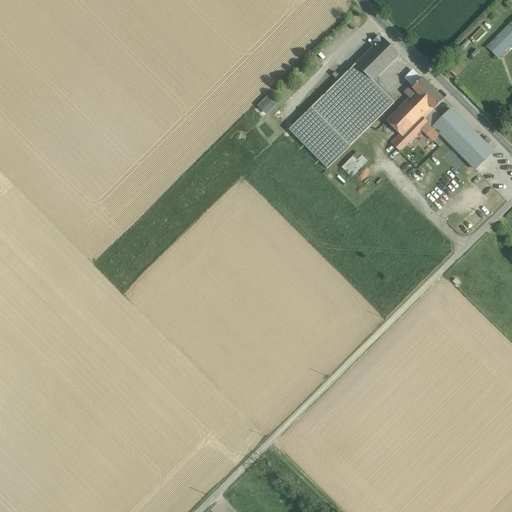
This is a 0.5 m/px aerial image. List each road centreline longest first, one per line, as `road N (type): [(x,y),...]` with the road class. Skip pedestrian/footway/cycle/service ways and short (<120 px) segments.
road 1 (unclassified): [(198,511),(511,200)]
road 2 (tertiary): [(361,0),(511,151)]
